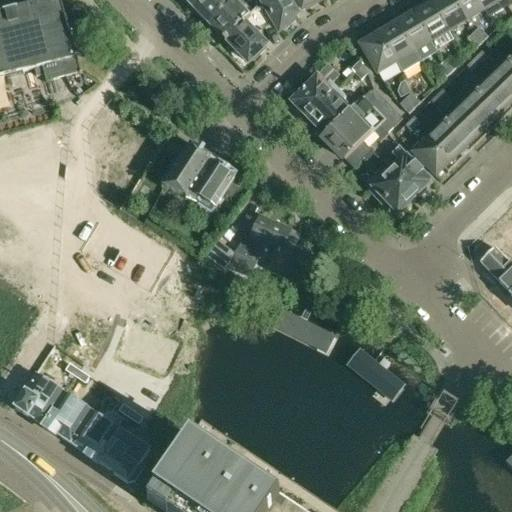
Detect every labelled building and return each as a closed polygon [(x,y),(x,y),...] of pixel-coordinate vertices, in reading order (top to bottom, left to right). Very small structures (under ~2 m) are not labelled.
[(52,0),(0,13),(0,78),(41,67),(46,83),(82,74),(60,0),(52,0)] [(200,0),(193,7),(210,24),(233,1),(231,0),(200,0)] [(279,33),(296,16),(286,0),(262,0),(260,2),(262,4),(274,25),(279,33)] [(295,0),(302,10),(319,0),(295,0)] [(452,0),(440,0),(432,5),(448,33),(466,23),(452,0)] [(476,0),(452,0),(466,23),(484,12),(476,0)] [(511,4),(511,0),(476,0),(484,12),(488,19),(511,4)] [(210,24),(226,41),(249,17),(233,1),(210,24)] [(262,4),(249,17),(226,41),(248,63),(265,47),(254,35),(274,25),(262,4)] [(432,5),(414,15),(431,43),(448,33),(432,5)] [(437,54),(431,43),(414,15),(397,26),(413,54),(419,64),(437,54)] [(397,26),(379,36),(396,64),(413,54),(397,26)] [(473,35),(483,45),(489,39),(479,29),(473,35)] [(483,45),(473,35),(467,40),(477,50),(483,45)] [(379,36),(363,45),(361,47),(378,75),(396,64),(379,36)] [(489,60),(482,53),(474,60),(481,67),(489,60)] [(443,64),(452,74),(459,68),(449,58),(443,64)] [(355,75),(363,66),(364,66),(357,59),(348,68),(355,75)] [(511,59),(413,155),(435,178),(443,170),(448,174),(511,112),(511,59)] [(466,67),(473,75),(481,67),(474,60),(466,67)] [(90,71),(96,75),(102,66),(96,62),(90,71)] [(452,74),(443,64),(437,69),(447,79),(452,74)] [(368,74),(363,66),(355,75),(361,81),(368,74)] [(291,104),(307,121),(338,91),(331,84),(338,78),(328,68),(291,104)] [(397,93),(400,99),(411,94),(405,82),(400,84),(397,93)] [(366,97),(363,99),(385,122),(386,121),(394,129),(403,120),(396,112),(374,90),(372,93),(371,91),(370,92),(366,97)] [(307,121),(324,138),(350,112),(355,107),(345,99),(338,91),(307,121)] [(453,102),(443,91),(431,103),(442,114),(453,102)] [(405,100),(415,110),(421,104),(411,94),(405,100)] [(344,162),(357,149),(364,143),(375,132),(380,128),(385,122),(363,99),(355,107),(350,112),(324,138),(322,139),(344,162)] [(415,110),(405,100),(399,106),(409,116),(415,110)] [(414,119),(405,128),(411,134),(420,125),(414,119)] [(385,122),(380,128),(387,135),(394,129),(386,121),(385,122)] [(387,135),(380,128),(375,132),(383,141),(388,136),(387,135)] [(365,159),(367,160),(374,153),(364,143),(357,149),(344,162),(353,171),(365,159)] [(211,161),(204,157),(190,147),(163,190),(188,200),(213,164),(210,162),(211,161)] [(393,154),(401,163),(391,173),(388,171),(414,199),(415,197),(416,198),(417,198),(418,198),(419,198),(425,192),(426,192),(426,191),(426,190),(426,189),(425,188),(432,182),(408,157),(399,148),(393,154)] [(383,162),(374,153),(367,160),(375,169),(383,162)] [(236,178),(218,166),(217,167),(213,164),(188,200),(198,204),(195,209),(209,219),(214,210),(215,211),(236,178)] [(409,204),(414,199),(388,171),(387,170),(380,178),(383,181),(369,194),(393,219),(394,219),(395,220),(396,220),(397,219),(409,208),(410,207),(410,206),(410,205),(409,204)] [(252,262),(253,258),(267,264),(273,249),(291,256),(299,236),(260,219),(253,236),(249,234),(234,255),(252,262)] [(511,271),(510,269),(492,254),(482,262),(480,264),(493,277),(499,284),(511,296),(510,297),(511,298),(511,271)] [(252,266),(230,255),(225,268),(247,278),(252,266)] [(327,360),(347,322),(341,318),(324,308),(311,301),(301,297),(289,294),(269,331),(327,360)] [(394,402),(404,388),(360,354),(349,368),(394,402)] [(384,359),(379,365),(386,371),(391,364),(384,359)] [(75,379),(80,372),(70,366),(65,373),(75,379)] [(90,379),(80,372),(75,379),(86,386),(90,379)] [(37,378),(15,410),(28,418),(29,417),(43,427),(64,396),(37,378)] [(58,437),(72,446),(92,415),(64,396),(43,427),(43,428),(57,438),(58,437)] [(133,413),(123,407),(118,413),(128,420),(133,413)] [(143,420),(133,413),(128,420),(139,427),(143,420)] [(98,466),(99,464),(120,433),(92,415),(72,446),(86,456),(85,457),(98,466)] [(113,476),(127,484),(134,483),(143,469),(139,466),(148,452),(120,433),(99,464),(114,474),(113,476)] [(302,511),(190,437),(147,501),(162,511),(302,511)]
